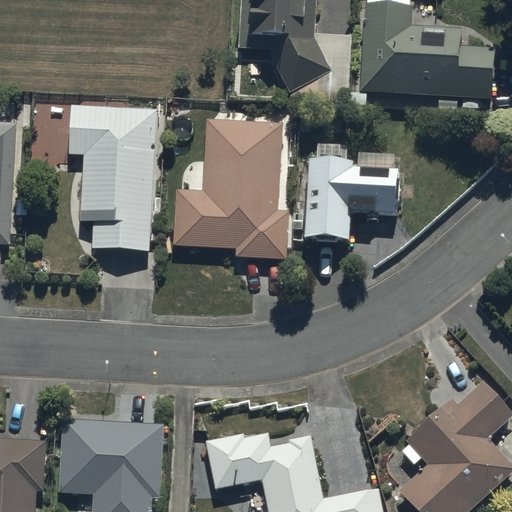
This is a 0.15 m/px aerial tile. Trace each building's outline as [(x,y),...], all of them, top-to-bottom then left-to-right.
[(287,94),(330,75),(313,35),(316,0),(242,0),(237,48),(268,51),(287,94)] [(413,8),(365,6),(362,92),(439,96),(438,111),(457,112),(457,100),(494,101),(496,52),(461,51),(462,31),(412,29),(413,8)] [(93,250),(150,254),(157,111),(70,107),(67,156),(93,250)] [(175,260),(280,265),(286,126),(207,123),(204,194),(178,193),(175,260)] [(0,249),(12,250),(17,129),(0,128),(0,249)] [(311,159),(304,241),(348,245),(351,213),(399,217),(403,167),(311,159)] [(475,177),(463,163),(432,190),(444,204),(475,177)] [(77,256),(46,256),(45,273),(77,274),(77,256)] [(396,492),(414,511),(471,511),(511,474),(511,467),(488,442),(511,419),(511,415),(477,379),(407,445),(426,465),(396,492)] [(32,511),(37,418),(0,416),(0,511),(32,511)] [(154,511),(160,432),(66,425),(60,496),(93,499),(91,511),(154,511)] [(246,437),(207,445),(216,494),(263,485),(267,511),(384,511),(380,491),(324,502),(312,439),(290,444),(291,448),(273,452),(270,437),(247,441),(246,437)]
